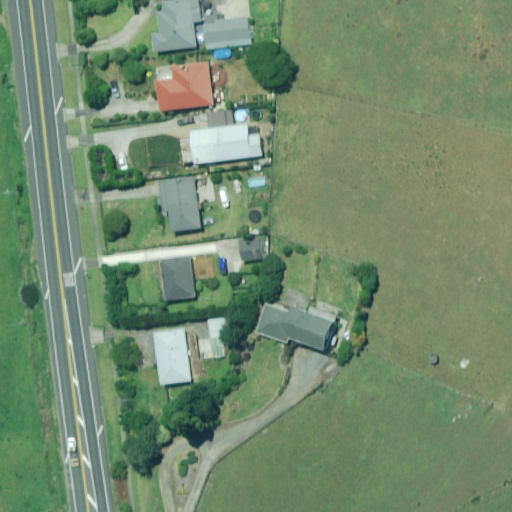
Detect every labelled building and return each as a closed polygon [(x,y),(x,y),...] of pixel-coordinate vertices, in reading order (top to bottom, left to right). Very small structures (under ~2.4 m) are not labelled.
[(207,23),(203,0),(192,0),(169,4),(171,13),(163,14),(166,35),(157,36),(160,54),(201,48),(198,24),(207,23)] [(208,29),(211,51),(247,47),(246,41),(255,40),(252,19),(219,23),(220,28),(208,29)] [(220,106),(214,64),(177,69),(179,80),(161,83),(165,114),(220,106)] [(255,138),(254,126),(196,133),(200,166),(267,157),(265,137),(255,138)] [(146,181),(144,159),(114,162),(116,185),(146,181)] [(205,231),(200,179),(164,183),(167,214),(174,213),(175,233),(205,231)] [(264,262),(263,242),(243,243),(245,263),(264,262)] [(215,258),(194,260),(196,278),(217,276),(215,258)] [(196,278),(194,260),(166,263),(171,302),(199,299),(196,278)] [(296,314),(273,307),(264,335),(295,345),(297,340),(334,352),(343,324),(298,309),(296,314)] [(243,337),(241,319),(213,322),(217,360),(229,359),(226,338),(243,337)] [(195,383),(189,332),(160,335),(166,386),(195,383)]
